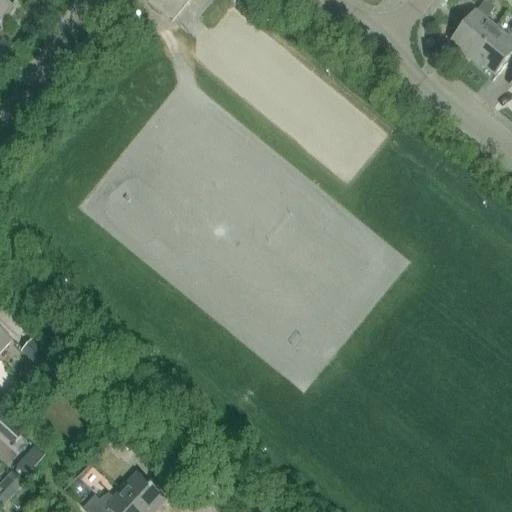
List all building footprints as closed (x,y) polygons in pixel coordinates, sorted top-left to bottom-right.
[(0,0),(0,20),(11,7),(1,0),(0,0)] [(172,23),(190,0),(150,0),(148,4),(172,23)] [(264,7),(265,7),(256,0),(242,0),(241,2),(258,15),(264,7)] [(41,8),(33,1),(27,9),(26,10),(34,17),(41,8)] [(471,62),(497,30),(486,21),(494,10),(485,2),(476,13),(452,42),(462,51),(460,53),(471,62)] [(511,41),(497,30),(471,62),(482,71),(484,68),(494,77),(511,54),(511,41)] [(3,41),(0,45),(0,52),(6,57),(12,48),(3,41)] [(0,354),(13,341),(0,329),(0,354)] [(42,372),(53,360),(33,340),(21,352),(42,372)] [(21,435),(0,416),(0,435),(11,446),(21,435)] [(122,452),(128,446),(130,444),(120,434),(118,437),(112,443),(122,452)] [(28,477),(46,457),(36,448),(18,469),(28,477)] [(152,457),(140,471),(153,481),(164,468),(152,457)] [(0,509),(23,485),(10,473),(0,483),(0,509)] [(144,511),(157,511),(167,501),(138,474),(122,491),(144,511)] [(144,511),(122,491),(113,501),(107,495),(100,499),(98,501),(93,496),(81,510),(82,511),(144,511)]
